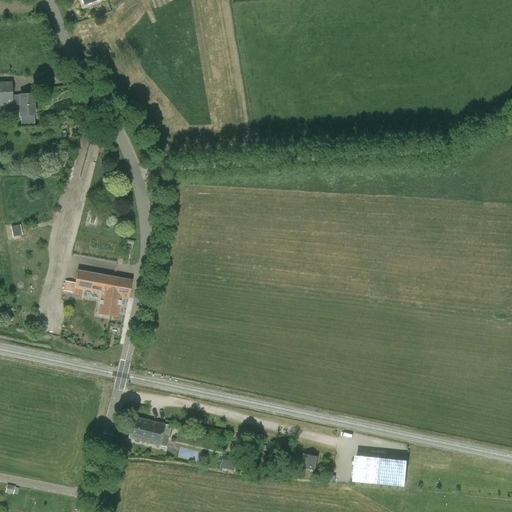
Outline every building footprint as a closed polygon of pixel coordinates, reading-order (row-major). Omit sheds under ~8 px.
[(12,105),(12,95),(12,83),(0,83),(0,107),(12,107),(12,105)] [(35,124),(34,116),(35,116),(34,95),(12,95),(12,105),(20,104),(21,116),(21,120),(26,124),(35,124)] [(14,237),(24,235),(22,224),(12,226),(14,237)] [(128,298),(131,281),(77,271),(73,295),(82,296),(83,290),(101,293),(102,292),(121,296),(128,298)] [(102,292),(101,293),(98,313),(117,317),(121,296),(102,292)] [(172,426),(165,425),(133,417),(128,438),(167,447),(172,426)] [(314,470),(317,457),(304,454),(302,467),(314,470)] [(221,467),(236,471),(238,461),(223,458),(221,467)] [(407,465),(355,460),(353,481),(404,486),(407,465)]
